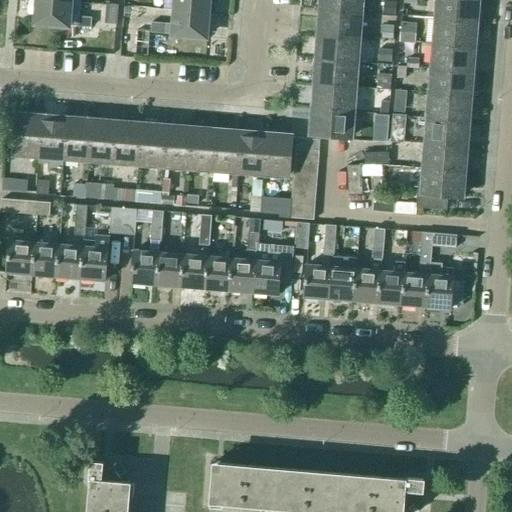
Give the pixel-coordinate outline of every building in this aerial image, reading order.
[(69,15),(70,2),(38,0),(37,0),(36,24),(68,27),(68,26),(90,28),(91,18),(69,15)] [(175,0),(175,11),(207,14),(207,0),(175,0)] [(360,13),(360,0),(322,0),(321,10),(360,13)] [(475,23),(477,0),(438,0),(437,19),(475,23)] [(383,2),(382,14),(395,15),(396,2),(383,2)] [(106,5),(104,22),(116,24),(118,7),(106,5)] [(358,38),(360,13),(321,10),(319,35),(358,38)] [(205,38),(207,14),(175,11),(174,24),(151,22),(150,32),(173,35),(173,36),(205,38)] [(473,47),(475,23),(437,19),(435,44),(473,47)] [(401,22),(399,43),(415,44),(417,24),(401,22)] [(382,25),(382,39),(391,39),(393,39),(394,26),(382,25)] [(356,63),(358,38),(319,35),(317,60),(356,63)] [(471,72),(473,47),(435,44),(433,69),(471,72)] [(378,49),(378,62),(391,62),(392,50),(378,49)] [(418,69),(419,59),(407,58),(406,67),(398,66),(396,78),(405,79),(406,68),(418,69)] [(354,88),(356,63),(317,60),(315,85),(354,88)] [(469,97),(471,72),(433,69),(431,94),(469,97)] [(391,90),(392,75),(378,73),(376,89),(391,90)] [(352,113),(354,88),(315,85),(313,110),(352,113)] [(402,108),(404,92),(395,91),(393,107),(402,108)] [(467,122),(469,97),(431,94),(429,119),(467,122)] [(390,102),(382,101),(380,114),(389,115),(390,102)] [(350,138),(352,113),(313,110),(311,135),(350,138)] [(39,156),(42,117),(16,115),(13,154),(39,156)] [(63,158),(67,119),(42,117),(39,156),(63,158)] [(88,160),(91,121),(67,119),(63,158),(88,160)] [(465,147),(467,122),(429,119),(427,144),(465,147)] [(113,162),(116,123),(91,121),(88,160),(113,162)] [(138,164),(141,125),(116,123),(113,162),(138,164)] [(163,166),(166,127),(141,125),(138,164),(163,166)] [(188,168),(191,129),(166,127),(163,166),(188,168)] [(213,170),(216,131),(191,129),(188,168),(213,170)] [(391,130),(390,142),(403,143),(404,131),(391,130)] [(238,172),(241,133),(216,131),(213,170),(238,172)] [(263,173),(266,135),(241,133),(238,172),(263,173)] [(266,135),(263,173),(288,176),(292,137),(266,135)] [(295,150),(318,152),(319,140),(296,138),(295,150)] [(463,172),(465,147),(427,144),(424,169),(463,172)] [(318,163),(318,152),(295,150),(294,161),(318,163)] [(366,165),(388,164),(388,152),(364,153),(364,165),(365,165),(366,165)] [(317,174),(318,163),(294,161),(293,173),(317,174)] [(361,165),(347,166),(348,195),(362,194),(361,165)] [(461,198),(463,172),(424,169),(422,193),(417,193),(416,208),(446,210),(447,196),(461,198)] [(316,186),(317,174),(293,173),(293,184),(316,186)] [(27,193),(28,180),(2,178),(1,191),(27,193)] [(161,193),(160,205),(173,206),(174,197),(170,197),(172,180),(162,179),(161,193)] [(85,198),(86,184),(74,183),(73,197),(85,198)] [(86,184),(85,198),(112,200),(113,186),(86,184)] [(315,197),(316,186),(293,184),(292,195),(315,197)] [(37,186),(36,194),(48,196),(49,188),(37,186)] [(135,203),(136,191),(116,189),(115,201),(135,203)] [(160,205),(161,193),(136,191),(135,203),(160,205)] [(185,204),(186,196),(176,195),(176,206),(186,207),(186,204),(185,204)] [(314,209),(315,197),(292,195),(291,207),(314,209)] [(185,204),(186,204),(198,205),(199,196),(186,196),(185,204)] [(38,215),(39,202),(2,199),(1,212),(38,215)] [(372,200),(350,199),(349,209),(371,211),(372,200)] [(39,202),(38,215),(49,216),(50,203),(39,202)] [(75,220),(85,221),(86,206),(76,205),(75,220)] [(313,220),(314,209),(291,207),(290,219),(313,220)] [(121,234),(123,209),(111,208),(109,233),(121,234)] [(123,209),(121,234),(134,235),(136,210),(123,209)] [(151,226),(162,227),(163,212),(152,211),(151,226)] [(199,230),(210,231),(211,216),(201,215),(199,230)] [(248,234),(259,235),(260,220),(249,219),(248,234)] [(84,236),(85,221),(75,220),(74,235),(84,236)] [(295,240),(294,248),(307,249),(309,224),(284,222),(283,239),(295,240)] [(324,240),(335,241),(336,226),(325,225),(324,240)] [(160,242),(162,227),(151,226),(150,241),(160,242)] [(373,244),(383,245),(384,230),(374,229),(373,244)] [(209,246),(210,231),(199,230),(198,245),(209,246)] [(421,243),(422,233),(412,232),(411,243),(421,243)] [(430,264),(430,263),(432,246),(456,248),(456,236),(422,233),(421,243),(420,263),(430,264)] [(257,250),(259,235),(248,234),(247,249),(257,250)] [(83,242),(83,247),(80,279),(105,281),(109,237),(97,236),(96,243),(83,242)] [(333,256),(335,241),(324,240),(323,255),(333,256)] [(31,275),(34,243),(9,241),(7,273),(31,275)] [(56,277),(59,245),(34,243),(31,275),(56,277)] [(382,260),(383,245),(373,244),(372,259),(382,260)] [(80,279),(83,247),(59,245),(56,277),(80,279)] [(256,261),(254,293),(279,295),(279,283),(292,284),(294,248),(258,245),(256,261)] [(156,285),(159,253),(134,251),(131,283),(156,285)] [(180,287),(183,255),(159,253),(156,285),(180,287)] [(204,289),(207,257),(183,255),(180,287),(204,289)] [(229,291),(231,259),(207,257),(204,289),(229,291)] [(253,293),(256,261),(231,259),(229,291),(253,293)] [(428,275),(426,307),(450,309),(453,277),(453,269),(441,268),(442,264),(430,263),(430,264),(429,275),(428,275)] [(329,299),(331,267),(306,265),(304,297),(329,299)] [(353,301),(356,269),(331,267),(329,299),(353,301)] [(377,303),(380,271),(356,269),(353,301),(377,303)] [(401,305),(404,273),(380,271),(377,303),(401,305)] [(426,307),(428,275),(404,273),(401,305),(426,307)] [(115,471),(111,463),(91,461),(89,480),(95,480),(92,511),(128,511),(131,483),(123,482),(116,472),(122,469),(121,467),(115,471)] [(405,484),(213,468),(209,504),(307,511),(404,511),(415,505),(418,511),(420,510),(416,504),(423,500),(424,480),(406,478),(405,484)]
